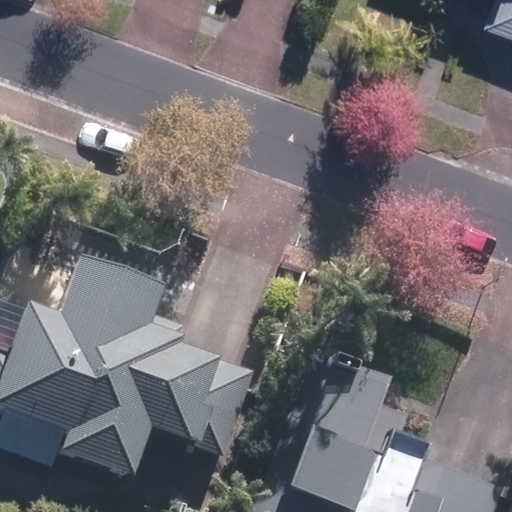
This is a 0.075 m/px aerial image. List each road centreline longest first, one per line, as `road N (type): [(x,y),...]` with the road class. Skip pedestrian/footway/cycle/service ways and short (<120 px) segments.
road 1 (residential): [(511,224),(0,37)]
road 2 (unknown): [(268,0),(225,120)]
